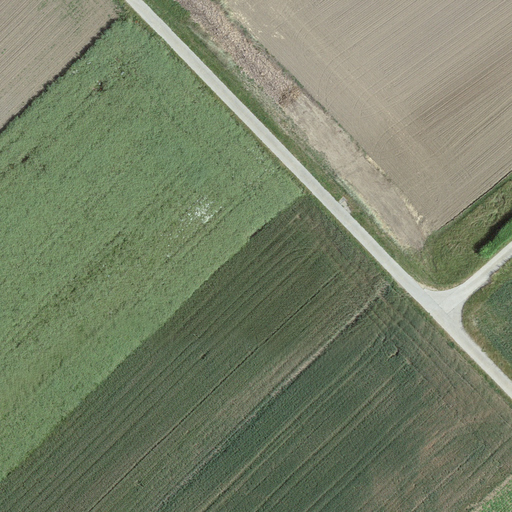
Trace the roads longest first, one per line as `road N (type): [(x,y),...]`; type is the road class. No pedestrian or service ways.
road 1 (track): [(439,316),(133,0)]
road 2 (track): [(511,252),(439,316),(511,391)]
